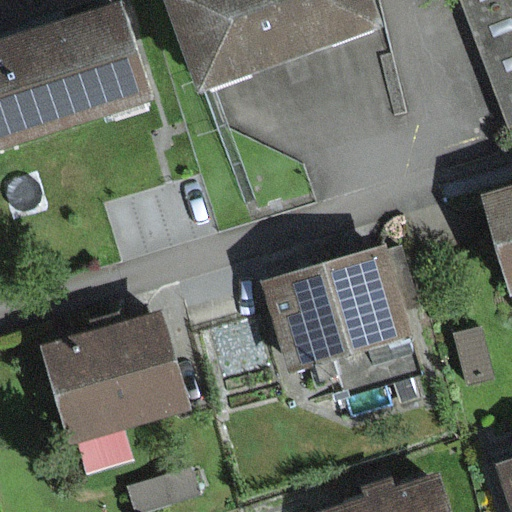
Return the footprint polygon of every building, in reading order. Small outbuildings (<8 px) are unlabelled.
[(121,0),(0,40),(0,148),(153,99),(121,0)] [(375,0),(184,0),(215,85),(384,24),(375,0)] [(511,194),(494,199),(511,261),(511,194)] [(394,244),(269,286),(297,370),(423,328),(394,244)] [(156,317),(48,355),(76,436),(184,398),(156,317)] [(449,511),(427,450),(307,495),(313,511),(449,511)]
